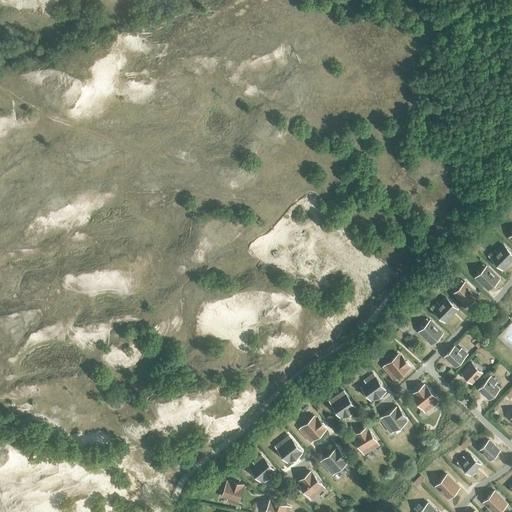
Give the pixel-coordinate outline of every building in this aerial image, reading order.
[(491,257),(503,269),(511,259),(511,253),(504,245),(491,257)] [(475,277),(488,289),(499,278),(487,265),(475,277)] [(454,293),(466,305),(478,294),(465,281),(454,293)] [(434,310),(445,321),(457,308),(446,297),(434,310)] [(419,331),(431,344),(443,332),(430,320),(419,331)] [(445,356),(455,366),(465,356),(454,346),(445,356)] [(406,361),(405,362),(398,354),(386,364),(390,369),(387,371),(394,380),(409,367),(409,366),(410,365),(406,361)] [(462,372),(472,382),(482,372),(471,362),(462,372)] [(380,393),(381,394),(385,390),(384,389),(385,389),(373,373),(364,379),(366,382),(361,386),(371,399),(380,393)] [(479,389),(489,398),(499,388),(488,378),(479,389)] [(426,385),(425,385),(424,384),(420,388),(421,389),(412,395),(423,408),(428,404),(430,407),(438,400),(426,385)] [(349,410),(350,411),(355,408),(354,407),(355,407),(343,390),(334,396),(337,399),(331,403),(341,416),(349,410)] [(400,411),(401,411),(398,406),(397,407),(396,406),(380,418),(387,427),(390,425),(393,430),(406,420),(400,411)] [(322,422),(321,423),(314,415),(302,426),(306,431),(303,433),(311,441),(326,428),(325,428),(326,427),(322,422)] [(368,427),(367,428),(367,426),(362,429),(363,431),(354,436),(362,450),(367,447),(369,450),(379,444),(368,427)] [(296,454),(297,455),(302,452),(301,450),(289,435),(280,441),(282,444),(278,448),(288,461),(296,454)] [(479,450),(489,459),(499,449),(489,439),(479,450)] [(340,452),(341,451),(338,447),(336,448),(321,461),(328,469),(331,466),(335,471),(347,460),(340,452)] [(269,473),(270,474),(275,471),(274,470),(274,469),(261,454),(253,461),(255,464),(251,468),(261,480),(269,473)] [(460,464),(470,474),(480,463),(470,454),(460,464)] [(312,472),(311,472),(310,471),(306,475),(307,476),(299,482),(309,495),(314,491),(316,494),(324,487),(312,472)] [(435,485),(448,498),(459,486),(447,474),(435,485)] [(238,482),(237,484),(227,480),(222,496),(228,497),(227,501),(237,504),(243,486),(243,485),(243,484),(238,482)] [(483,502),(493,511),(497,511),(507,502),(494,490),(483,502)] [(288,511),(290,507),(272,499),(272,500),(270,500),(268,505),(270,505),(267,511),(288,511)] [(418,511),(437,511),(428,502),(418,511)]
